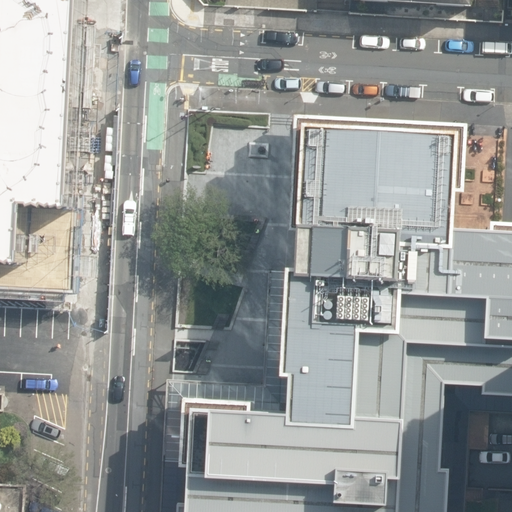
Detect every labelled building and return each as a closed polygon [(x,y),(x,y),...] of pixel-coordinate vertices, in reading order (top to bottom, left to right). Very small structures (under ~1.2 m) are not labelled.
[(354,0),(354,5),(475,13),(475,0),(354,0)] [(511,0),(502,0),(502,8),(502,24),(501,31),(511,31),(511,0)] [(60,14),(0,11),(0,306),(45,309),(60,14)] [(449,511),(451,472),(441,472),(443,440),(445,407),(447,386),(485,388),(485,396),(511,397),(511,226),(503,226),(477,224),(478,209),(459,208),(459,196),(467,196),(470,125),(297,116),(290,234),(299,234),(298,272),(289,272),(283,381),(292,382),(291,417),(253,416),(253,403),(185,400),(182,470),(191,470),(189,506),(180,506),(179,511),(449,511)] [(73,318),(62,317),(61,342),(72,343),(73,318)] [(0,511),(25,511),(27,486),(0,484),(0,412),(5,413),(5,403),(6,394),(0,394),(0,511)]
